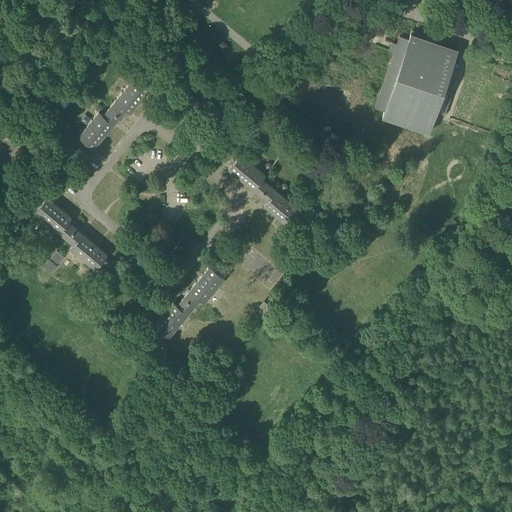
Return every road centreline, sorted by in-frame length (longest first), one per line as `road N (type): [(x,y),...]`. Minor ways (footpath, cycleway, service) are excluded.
road 1 (unclassified): [(186,152),(239,201),(175,278),(143,266),(76,204),(141,127),(156,129)]
road 2 (track): [(464,268),(511,126)]
